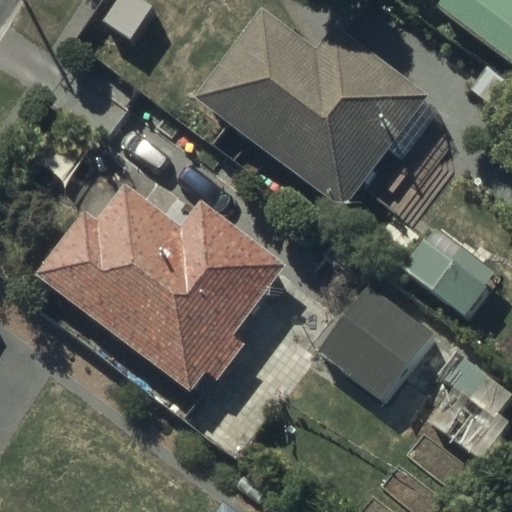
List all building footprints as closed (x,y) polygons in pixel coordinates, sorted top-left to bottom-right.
[(511,0),(448,0),(442,9),(511,64),(511,0)] [(319,52),(265,12),(199,101),(347,212),(433,97),(338,26),(319,52)] [(511,85),(494,71),(475,94),(511,123),(491,149),(511,166),(511,85)] [(91,213),(41,277),(196,396),(211,377),(220,384),(247,349),(236,340),(290,271),(209,208),(187,236),(130,192),(105,224),(91,213)] [(451,345),(375,285),(319,357),(396,416),(451,345)] [(76,368),(13,326),(0,345),(0,357),(58,396),(76,368)] [(511,399),(511,395),(469,363),(453,385),(458,388),(432,424),(484,462),(509,428),(498,419),(511,399)] [(0,465),(16,444),(0,432),(0,465)]
